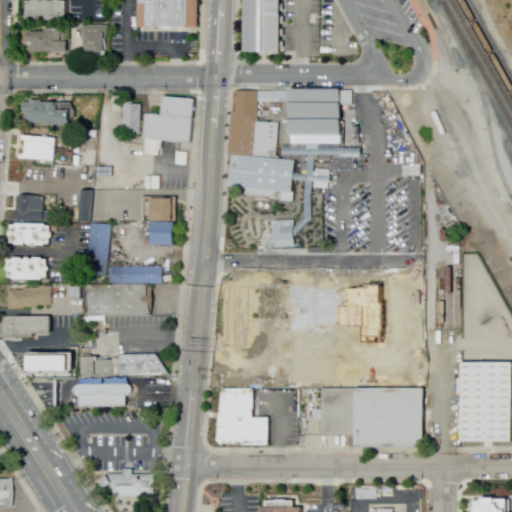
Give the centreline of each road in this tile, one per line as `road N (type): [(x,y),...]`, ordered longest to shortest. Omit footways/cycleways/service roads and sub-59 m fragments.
road 1 (tertiary): [(178,511),(218,0)]
road 2 (residential): [(379,71),(7,75)]
road 3 (residential): [(511,466),(185,463)]
road 4 (secondary): [(75,511),(0,394)]
